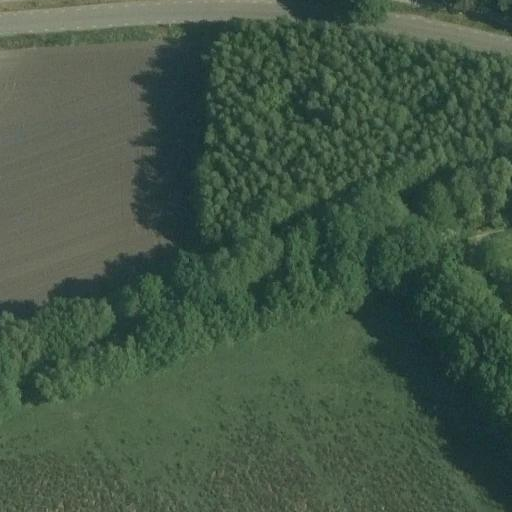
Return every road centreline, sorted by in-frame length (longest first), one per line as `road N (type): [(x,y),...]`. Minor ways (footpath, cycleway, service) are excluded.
road 1 (tertiary): [(511,50),(377,21),(252,10),(0,23)]
road 2 (track): [(0,379),(451,229)]
